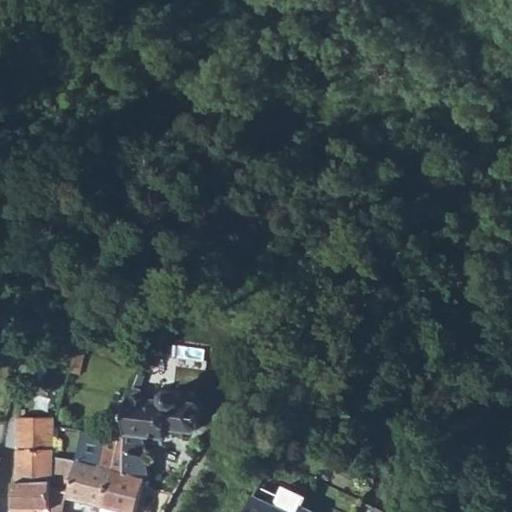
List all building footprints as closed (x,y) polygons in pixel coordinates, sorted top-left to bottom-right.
[(157,324),(149,347),(161,352),(165,353),(173,330),(157,324)] [(23,376),(33,379),(39,381),(52,348),(46,346),(44,351),(33,347),(23,376)] [(149,347),(141,372),(153,376),(161,352),(149,347)] [(20,448),(19,481),(54,482),(56,456),(58,438),(59,425),(60,416),(21,416),(20,448)] [(59,425),(58,438),(73,439),(73,427),(59,425)] [(114,468),(104,506),(126,511),(125,511),(136,511),(148,476),(126,469),(128,428),(116,427),(111,455),(107,455),(105,466),(114,468)] [(82,428),(81,440),(109,445),(111,433),(82,428)] [(53,507),(52,511),(65,511),(67,496),(104,506),(114,468),(105,466),(82,460),(56,456),(54,482),(53,507)] [(17,482),(16,507),(37,507),(37,511),(52,511),(53,507),(54,482),(19,481),(17,482)] [(281,495),(261,485),(256,494),(277,504),(281,495)] [(308,497),(286,486),(281,495),(277,504),(293,511),(300,511),(303,505),(308,497)] [(314,511),(315,511),(303,505),(300,511),(293,511),(277,504),(256,494),(247,511),(314,511)]
